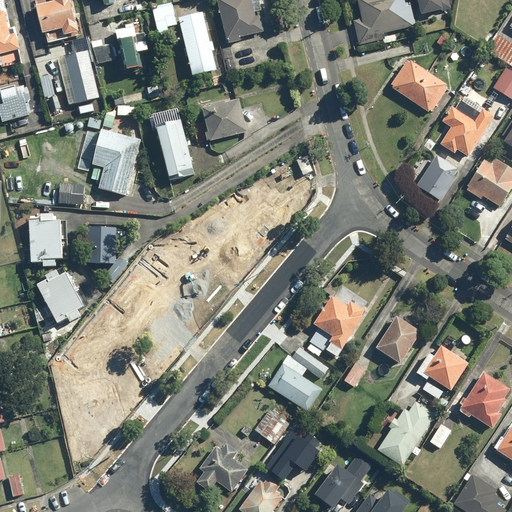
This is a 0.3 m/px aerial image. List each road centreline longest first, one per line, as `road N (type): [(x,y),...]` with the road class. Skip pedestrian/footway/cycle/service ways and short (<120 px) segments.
road 1 (residential): [(121,485),(366,191)]
road 2 (residential): [(307,0),(340,132),(366,191)]
road 3 (residential): [(366,191),(404,234),(511,304)]
